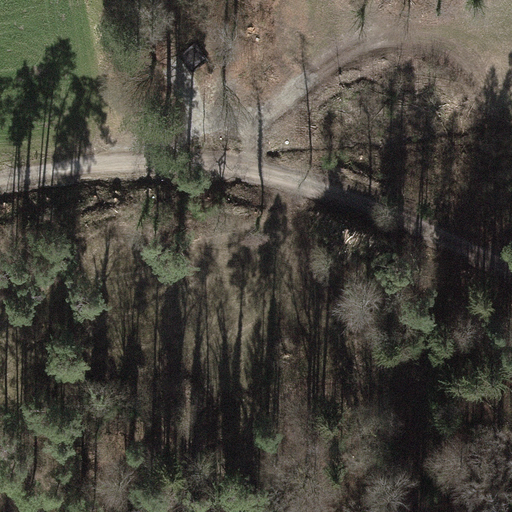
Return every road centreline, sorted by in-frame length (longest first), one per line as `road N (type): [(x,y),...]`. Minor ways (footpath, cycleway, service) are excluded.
road 1 (track): [(511,268),(319,183),(246,161),(122,157),(0,181)]
road 2 (track): [(148,156),(316,70)]
